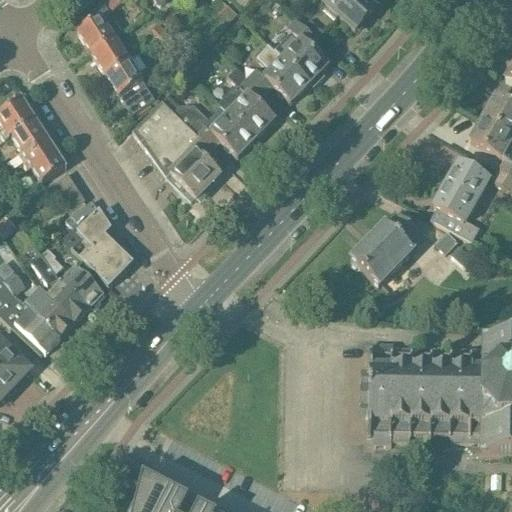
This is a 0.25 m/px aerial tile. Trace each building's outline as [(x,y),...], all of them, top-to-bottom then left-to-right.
[(115,0),(113,0),(105,8),(112,15),(121,6),(115,0)] [(243,0),(237,7),(246,16),(261,0),(243,0)] [(375,14),(367,7),(360,0),(331,0),(322,11),(337,24),(340,22),(356,36),(375,14)] [(76,36),(91,57),(115,42),(122,37),(103,7),(81,21),(86,30),(76,36)] [(216,23),(226,32),(239,20),(229,10),(216,23)] [(213,45),(226,32),(216,23),(204,35),(213,45)] [(324,81),(321,78),(329,70),(312,53),(319,46),(297,25),(288,35),(291,37),(274,55),(284,64),(310,89),(313,93),(324,81)] [(158,28),(151,36),(160,45),(168,37),(158,28)] [(170,55),(178,47),(168,37),(160,45),(170,55)] [(91,57),(106,80),(130,64),(115,42),(91,57)] [(257,74),(248,83),(265,100),(273,92),(291,109),(310,89),(284,64),(274,55),(269,50),(256,62),(271,77),(266,82),(257,74)] [(130,64),(106,80),(120,103),(121,102),(133,120),(156,104),(138,77),(147,72),(138,59),(130,64)] [(218,107),(256,144),(275,125),(258,109),(265,100),(248,83),(247,84),(235,72),(226,81),(235,89),(218,107)] [(511,109),(496,101),(483,123),(511,140),(511,109)] [(0,136),(5,145),(12,141),(35,125),(21,102),(8,110),(5,105),(2,107),(0,103),(0,128),(3,134),(0,136)] [(193,209),(196,205),(197,206),(221,181),(204,164),(212,155),(186,129),(172,115),(162,106),(132,137),(166,184),(172,182),(175,185),(172,189),(193,209)] [(186,129),(212,155),(221,147),(238,164),(256,144),(218,107),(217,108),(220,111),(207,124),(191,109),(179,109),(172,115),(186,129)] [(498,176),(511,183),(511,140),(483,123),(470,146),(504,165),(498,176)] [(23,166),(50,148),(35,125),(12,141),(21,157),(18,159),(23,166)] [(66,173),(50,148),(23,166),(23,167),(29,175),(32,173),(42,189),(66,173)] [(14,173),(9,166),(0,171),(0,175),(2,180),(14,173)] [(446,189),(476,207),(489,184),(458,167),(446,189)] [(7,187),(18,180),(14,174),(14,173),(2,180),(7,187)] [(511,183),(498,176),(492,187),(511,198),(511,183)] [(74,186),(68,177),(49,189),(55,198),(74,186)] [(80,195),(74,186),(55,198),(61,207),(80,195)] [(464,228),(476,207),(446,189),(433,212),(441,216),(434,227),(470,248),(477,236),(464,228)] [(86,205),(80,195),(61,207),(67,217),(86,205)] [(105,242),(111,235),(92,205),(87,207),(75,216),(65,225),(73,233),(61,245),(109,293),(133,268),(105,242)] [(355,275),(360,274),(378,292),(413,256),(411,253),(422,242),(398,219),(387,231),(384,229),(350,264),(351,265),(350,269),(355,275)] [(0,239),(2,243),(13,231),(4,222),(0,226),(0,239)] [(457,247),(447,238),(435,250),(445,260),(457,247)] [(459,251),(450,260),(468,277),(477,268),(459,251)] [(40,259),(56,279),(63,271),(55,263),(56,261),(48,253),(41,259),(40,259)] [(47,302),(74,329),(88,314),(61,286),(56,279),(40,259),(30,266),(52,297),(47,302)] [(76,271),(61,286),(88,314),(89,313),(95,315),(100,310),(98,304),(104,298),(76,271)] [(3,285),(15,300),(24,292),(13,277),(3,285)] [(45,359),(60,344),(30,314),(23,307),(18,303),(17,303),(15,300),(3,285),(0,282),(0,322),(40,361),(44,357),(45,359)] [(60,344),(74,329),(47,302),(37,293),(23,307),(30,314),(60,344)] [(366,424),(368,424),(367,441),(366,441),(366,445),(367,445),(367,450),(379,450),(391,451),(391,447),(409,447),(410,442),(411,442),(411,440),(428,440),(428,442),(432,442),(432,440),(448,441),(448,442),(449,442),(449,448),(481,449),(480,461),(511,461),(511,343),(482,342),(482,355),(451,354),(451,359),(449,359),(449,361),(432,360),(432,359),(430,359),(430,360),(413,360),(413,358),(411,358),(411,353),(393,353),(394,349),(381,348),(369,348),(369,353),(368,354),(367,378),(369,379),(368,388),(367,388),(367,389),(368,390),(368,409),(367,409),(367,410),(368,411),(367,420),(366,424)] [(0,406),(30,375),(0,345),(0,406)] [(142,484),(134,511),(184,511),(187,507),(142,484)]
